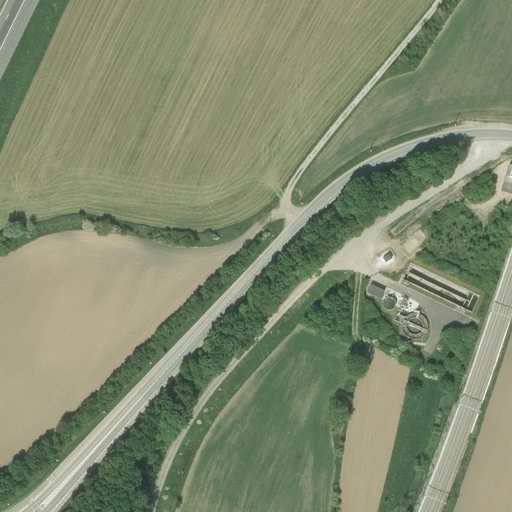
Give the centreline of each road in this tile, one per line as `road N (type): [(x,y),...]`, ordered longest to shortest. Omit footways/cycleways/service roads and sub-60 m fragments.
road 1 (unclassified): [(152,511),(181,433),(292,297),(355,243),(490,155),(501,135)]
road 2 (tertiary): [(152,384),(300,222),(359,170),(421,144),(501,135)]
road 3 (track): [(300,222),(285,208),(295,177),(442,0)]
road 4 (tertiary): [(152,384),(36,511)]
